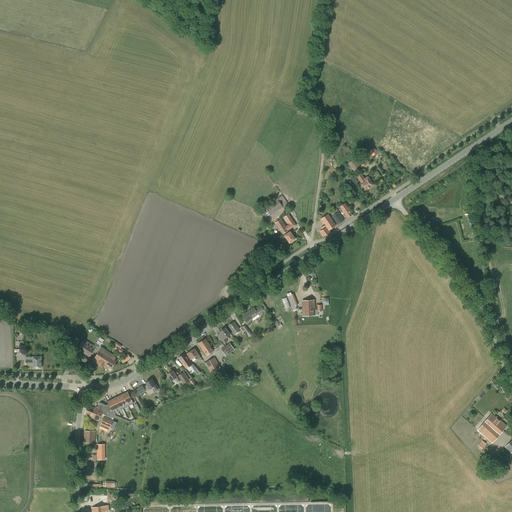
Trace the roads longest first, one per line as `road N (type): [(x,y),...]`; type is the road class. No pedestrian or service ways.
road 1 (secondary): [(81,387),(136,375),(315,252)]
road 2 (unclassified): [(511,393),(470,299),(395,199)]
road 3 (unclassified): [(312,111),(323,139),(315,252)]
road 4 (secondary): [(395,199),(511,121)]
road 5 (tertiary): [(81,511),(81,387)]
